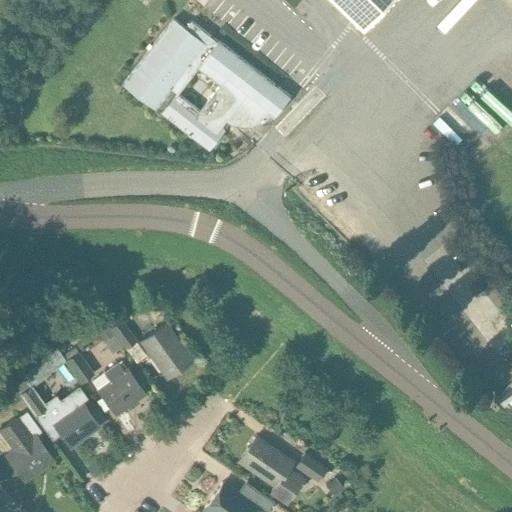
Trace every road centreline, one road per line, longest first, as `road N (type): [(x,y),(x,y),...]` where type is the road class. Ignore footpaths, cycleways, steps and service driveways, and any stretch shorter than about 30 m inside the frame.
road 1 (unclassified): [(511,468),(230,239),(158,219),(0,212)]
road 2 (unknown): [(241,200),(275,145),(415,0)]
road 3 (residential): [(112,511),(204,413)]
